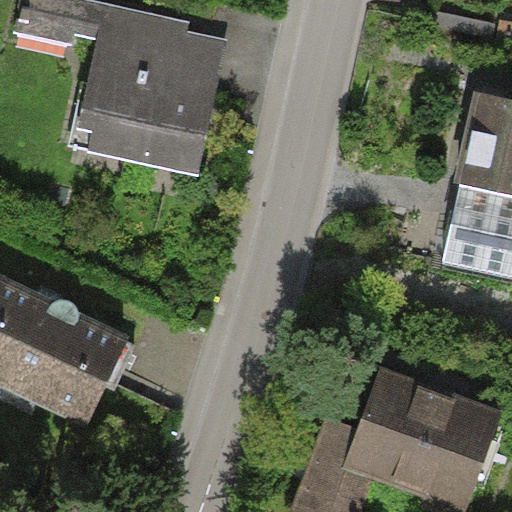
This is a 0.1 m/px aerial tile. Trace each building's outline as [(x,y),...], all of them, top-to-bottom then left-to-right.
[(230,33),(72,0),(26,0),(19,33),(100,50),(78,155),(199,180),(230,33)] [(511,102),(479,96),(443,266),(511,280),(511,102)] [(1,284),(0,285),(0,395),(34,410),(76,318),(1,284)] [(76,318),(34,410),(110,444),(151,352),(76,318)] [(475,511),(506,419),(391,382),(363,468),(318,453),(299,509),(307,511),(371,511),(378,493),(434,511),(475,511)]
